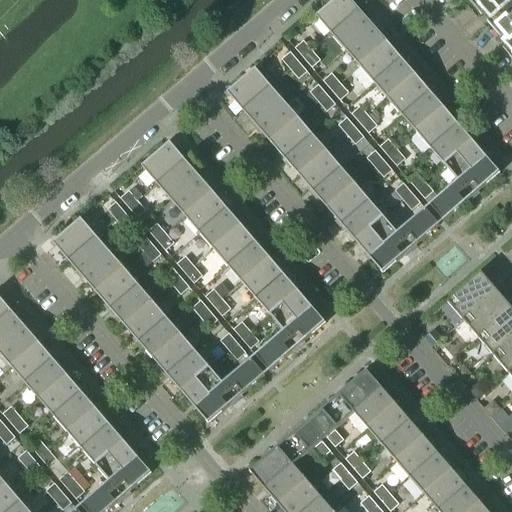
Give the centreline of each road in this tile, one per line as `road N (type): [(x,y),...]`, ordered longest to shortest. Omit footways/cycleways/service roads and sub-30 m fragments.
road 1 (residential): [(511,465),(186,87)]
road 2 (residential): [(249,511),(11,237)]
road 3 (residential): [(11,237),(186,87)]
road 4 (residential): [(511,110),(414,0)]
road 5 (residential): [(186,87),(287,0)]
